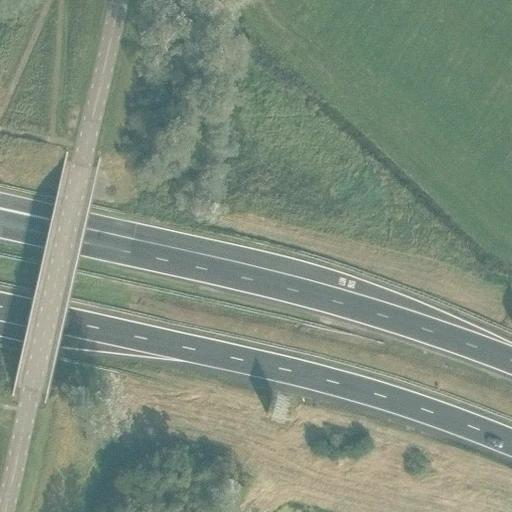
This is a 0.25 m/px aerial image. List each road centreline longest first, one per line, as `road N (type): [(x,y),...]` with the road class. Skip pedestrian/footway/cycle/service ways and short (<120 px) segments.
road 1 (trunk): [(0,306),(337,383),(511,443)]
road 2 (trunk): [(511,360),(374,312),(0,223)]
road 3 (tertiary): [(4,511),(118,0)]
